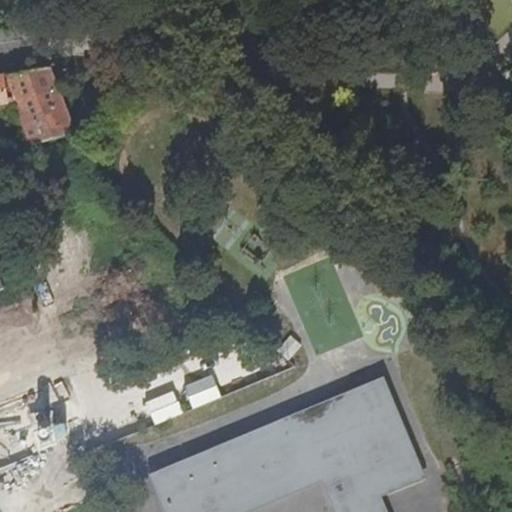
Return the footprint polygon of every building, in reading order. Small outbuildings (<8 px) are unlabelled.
[(250,0),(238,2),(240,13),(259,10),(257,0),(250,0)] [(241,22),(240,13),(238,2),(238,1),(195,6),(198,28),(241,22)] [(76,132),(52,71),(51,68),(7,75),(17,101),(19,107),(33,147),(76,132)] [(0,103),(17,101),(7,75),(0,76),(0,103)] [(0,271),(0,279),(3,286),(11,283),(6,269),(0,271)] [(290,333),(277,349),(288,359),(302,343),(290,333)] [(383,384),(193,463),(190,456),(178,461),(181,468),(155,479),(169,511),(236,511),(321,478),(335,511),(384,511),(376,494),(422,475),(383,384)] [(31,453),(59,446),(56,435),(29,442),(31,453)] [(135,504),(138,511),(160,511),(153,495),(135,504)]
